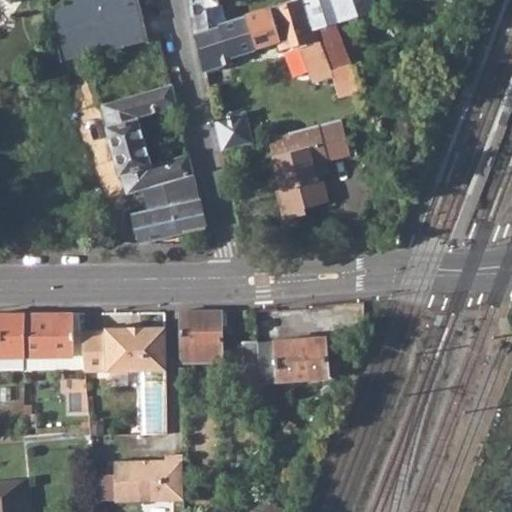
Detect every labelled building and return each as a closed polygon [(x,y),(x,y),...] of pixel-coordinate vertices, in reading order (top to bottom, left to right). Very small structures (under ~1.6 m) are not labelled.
[(61,0),(49,9),(61,61),(148,40),(138,0),(61,0)] [(191,0),(196,31),(225,22),(219,0),(191,0)] [(297,0),(225,22),(196,31),(204,69),(230,62),(229,57),(279,42),(281,49),(300,43),(318,83),(337,77),(342,96),(365,89),(352,60),(334,68),(319,37),(316,38),(305,0),(297,0)] [(305,0),(316,38),(319,37),(334,68),(352,60),(337,22),(376,10),(372,0),(305,0)] [(460,0),(408,0),(376,10),(381,26),(461,1),(460,0)] [(477,73),(469,70),(463,89),(455,108),(463,110),(477,73)] [(146,187),(152,209),(199,198),(188,151),(153,161),(138,114),(176,103),(171,83),(102,104),(120,171),(122,170),(128,192),(146,187)] [(511,89),(499,123),(506,126),(511,110),(511,89)] [(222,148),(253,141),(246,111),(216,118),(222,148)] [(272,171),(283,217),(304,212),(303,205),(328,199),(323,176),(317,178),(314,162),(351,154),(344,119),(270,137),(276,170),(272,171)] [(133,214),(140,240),(205,225),(199,198),(152,209),(133,214)] [(181,311),(181,363),(222,362),(221,311),(181,311)] [(0,346),(0,356),(23,356),(22,312),(0,312),(0,346)] [(22,312),(23,356),(74,356),(73,312),(22,312)] [(165,369),(165,326),(105,327),(105,329),(79,329),(84,370),(165,369)] [(256,341),(258,382),(272,381),(268,340),(255,330),(256,341)] [(325,336),(275,340),(278,380),(328,376),(325,336)] [(275,340),(268,340),(272,381),(278,380),(275,340)] [(237,342),(241,383),(258,382),(256,341),(237,342)] [(182,501),(181,455),(164,455),(164,460),(113,461),(113,501),(182,501)] [(0,483),(0,511),(27,511),(25,481),(0,483)] [(247,511),(249,511),(258,511),(263,499),(250,495),(247,511)] [(258,511),(271,511),(272,508),(274,502),(263,499),(258,511)]
